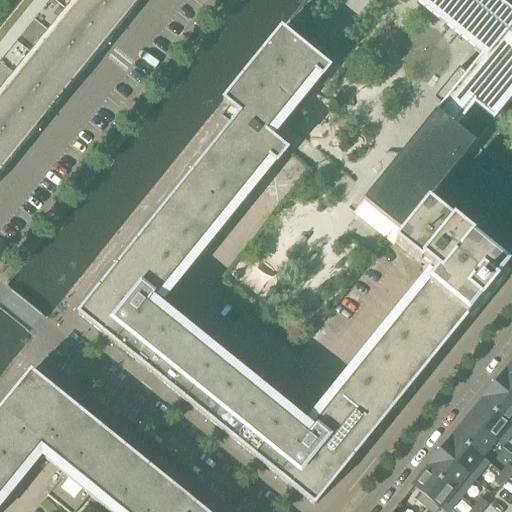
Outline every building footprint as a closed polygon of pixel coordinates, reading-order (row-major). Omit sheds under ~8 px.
[(81,0),(69,15),(34,58),(0,100),(0,174),(2,172),(36,130),(70,87),(105,44),(140,1),(140,0),(81,0)] [(511,0),(410,0),(473,51),(480,57),(466,75),(458,69),(433,100),(440,106),(416,137),(388,170),(362,203),(402,235),(426,204),(427,205),(428,202),(455,168),(464,158),(511,98),(511,0)] [(160,306),(275,164),(276,165),(287,152),(272,140),(321,79),(329,69),(280,30),(222,102),(229,107),(220,118),(230,126),(78,314),(77,315),(139,365),(148,372),(314,506),(496,281),(506,269),(470,239),(471,239),(452,223),(451,224),(427,205),(426,204),(402,235),(394,244),(420,265),(419,266),(418,270),(418,273),(419,276),(419,278),(421,281),(305,424),(185,327),(175,319),(160,306)] [(358,258),(373,240),(309,190),(252,262),(263,270),(264,269),(273,277),(268,283),(282,295),(262,320),(290,342),(356,257),(358,258)] [(511,372),(508,369),(494,386),(511,400),(511,372)] [(202,511),(201,511),(140,462),(141,462),(139,461),(134,456),(133,455),(132,456),(99,429),(86,419),(84,417),(80,414),(70,406),(71,405),(69,404),(64,400),(63,399),(62,399),(31,374),(30,373),(0,410),(0,511),(202,511)] [(511,400),(494,386),(481,403),(511,428),(511,400)] [(493,442),(498,446),(500,447),(500,446),(511,431),(511,428),(481,403),(467,420),(494,441),(493,442)] [(481,457),(493,442),(494,441),(467,420),(454,437),(480,458),(481,457)] [(473,480),(487,463),(487,462),(481,457),(480,458),(454,437),(440,453),(473,480)] [(440,453),(427,470),(459,497),(473,480),(440,453)] [(507,480),(511,473),(511,468),(508,466),(501,475),(507,480)] [(459,497),(427,470),(412,488),(442,511),(447,511),(449,510),(459,497)] [(500,488),(507,480),(501,475),(494,483),(500,488)] [(416,502),(424,508),(429,502),(421,496),(416,502)] [(473,508),(478,511),(480,511),(487,504),(481,499),(473,508)] [(428,511),(436,511),(438,510),(429,502),(424,508),(428,511)]
